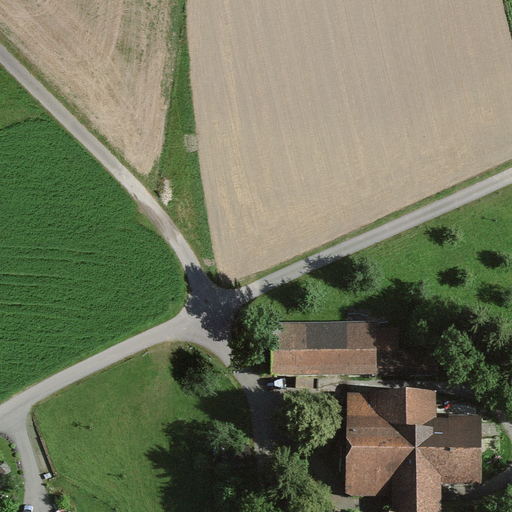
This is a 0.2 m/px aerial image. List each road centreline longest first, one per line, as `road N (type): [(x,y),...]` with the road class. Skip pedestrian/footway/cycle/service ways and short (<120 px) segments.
road 1 (residential): [(0,413),(511,173)]
road 2 (track): [(0,53),(149,202),(216,306)]
